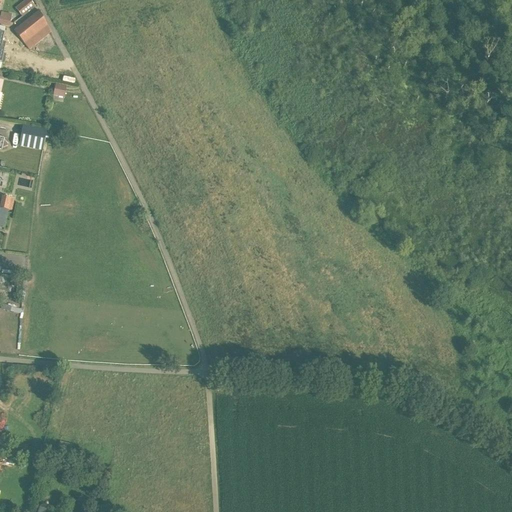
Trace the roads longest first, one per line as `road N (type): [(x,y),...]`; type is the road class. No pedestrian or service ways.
road 1 (track): [(206,374),(152,228),(38,0)]
road 2 (unclassified): [(511,446),(404,388),(206,374)]
road 3 (unclassified): [(206,374),(0,359)]
road 4 (unclassified): [(215,511),(206,374)]
